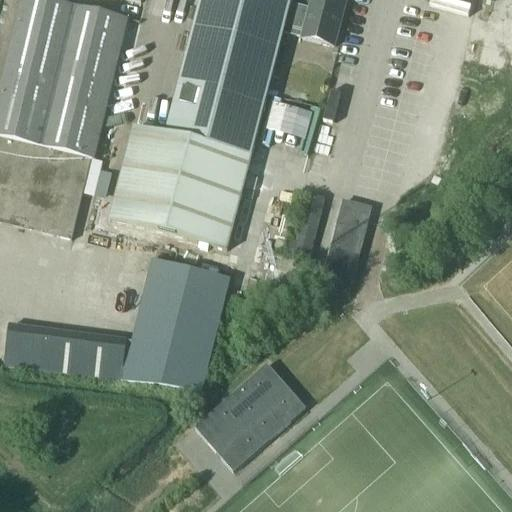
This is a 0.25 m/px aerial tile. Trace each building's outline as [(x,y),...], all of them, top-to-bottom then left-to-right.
[(92,162),(126,22),(34,0),(0,0),(0,225),(71,243),(90,162),(92,162)] [(134,130),(110,224),(200,246),(208,248),(227,253),(251,160),(283,34),(290,7),(291,5),(291,4),(276,0),(201,0),(165,138),(134,130)] [(312,0),(308,18),(304,17),(300,10),(290,7),(283,34),(302,39),(302,41),(333,49),(346,1),(341,0),(312,0)] [(108,201),(114,175),(103,173),(105,163),(95,161),(87,196),(108,201)] [(308,263),(324,202),(308,198),(293,259),(308,263)] [(371,211),(343,204),(321,289),(348,297),(371,211)] [(202,395),(230,283),(153,264),(132,345),(126,345),(126,344),(9,329),(4,369),(202,395)] [(264,292),(261,303),(281,309),(284,297),(264,292)] [(267,367),(195,431),(233,475),(306,411),(267,367)]
